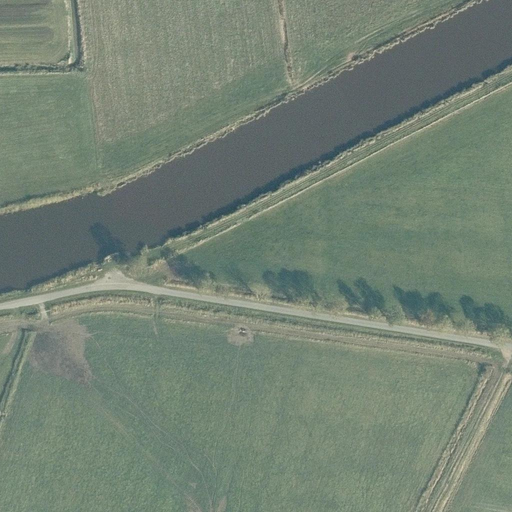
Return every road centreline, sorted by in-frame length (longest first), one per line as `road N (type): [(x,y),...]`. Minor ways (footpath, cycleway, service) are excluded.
road 1 (unclassified): [(511,344),(147,290),(94,289),(0,308)]
road 2 (track): [(431,511),(511,348)]
